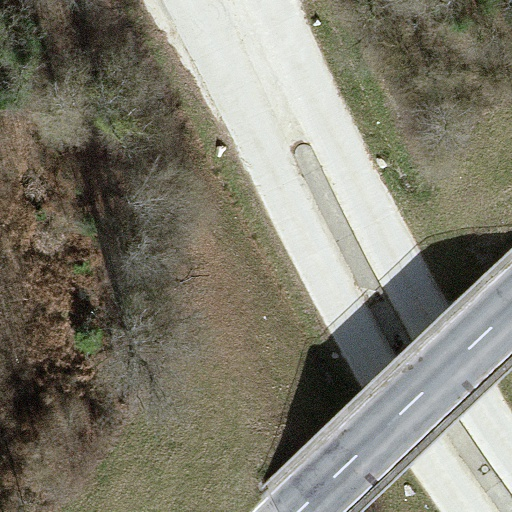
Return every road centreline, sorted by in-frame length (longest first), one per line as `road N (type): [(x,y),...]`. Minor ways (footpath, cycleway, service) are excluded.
road 1 (track): [(229,0),(401,338),(511,501)]
road 2 (secondary): [(511,325),(303,511)]
